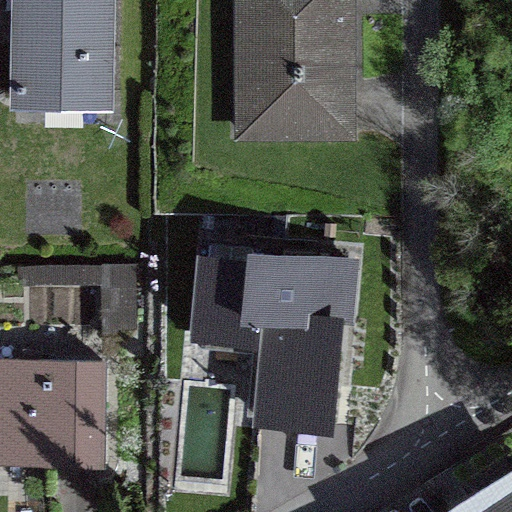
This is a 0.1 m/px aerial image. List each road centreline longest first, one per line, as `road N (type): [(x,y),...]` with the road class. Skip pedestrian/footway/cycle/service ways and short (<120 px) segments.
road 1 (residential): [(424,0),(423,315),(436,439)]
road 2 (residential): [(312,511),(436,439)]
